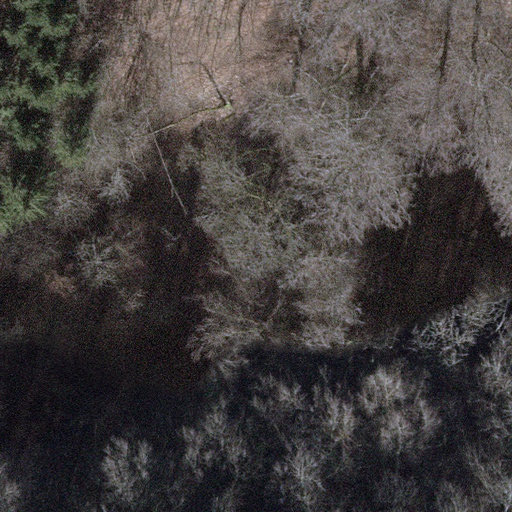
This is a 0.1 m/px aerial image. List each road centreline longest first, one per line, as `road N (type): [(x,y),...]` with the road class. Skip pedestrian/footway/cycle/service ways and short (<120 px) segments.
road 1 (track): [(0,426),(33,438),(297,353),(511,335)]
road 2 (track): [(364,0),(0,270)]
